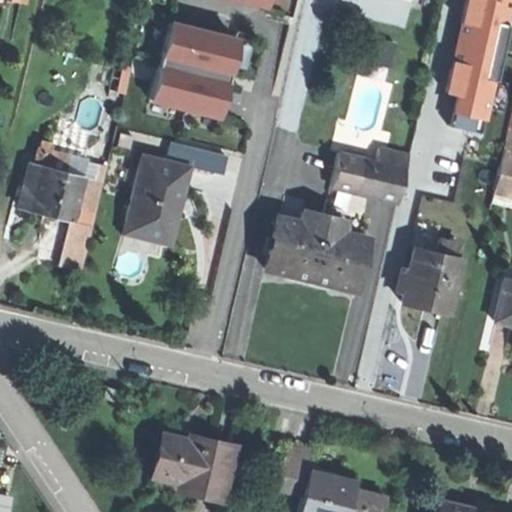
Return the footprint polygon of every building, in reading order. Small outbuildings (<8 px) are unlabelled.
[(489,129),(511,0),(467,0),(452,90),(458,91),(452,122),(489,129)] [(180,15),(161,100),(233,116),(252,31),(180,15)] [(488,175),(494,147),(469,141),(462,170),(488,175)] [(31,162),(63,170),(67,154),(35,146),(31,162)] [(374,161),(403,168),(406,154),(377,148),(374,161)] [(188,163),(141,151),(121,232),(144,238),(168,244),(188,163)] [(329,185),(396,201),(403,168),(374,161),(337,152),(329,185)] [(511,156),(501,154),(493,192),(511,195),(511,156)] [(82,174),(63,170),(31,162),(28,162),(18,202),(29,204),(28,209),(48,214),(72,219),(82,174)] [(287,276),(307,280),(322,216),(300,211),(298,222),(276,217),(264,270),(287,276)] [(322,216),(307,280),(331,286),(350,290),(362,237),(339,232),(342,221),(322,216)] [(434,249),(453,253),(456,240),(437,236),(434,249)] [(424,305),(446,309),(458,254),(453,253),(434,249),(412,245),(401,300),(424,305)] [(511,279),(504,278),(493,320),(511,324),(511,279)] [(120,393),(104,389),(102,400),(117,404),(120,393)] [(204,440),(180,434),(179,442),(161,437),(151,475),(219,491),(230,446),(204,440)] [(276,496),(299,501),(296,511),(379,511),(382,501),(349,494),(351,482),(324,476),(306,472),(310,454),(286,449),(276,496)] [(482,509),(436,499),(433,511),(481,511),(482,509)]
